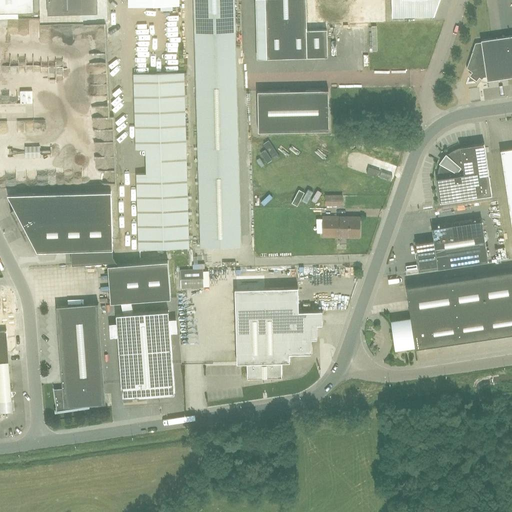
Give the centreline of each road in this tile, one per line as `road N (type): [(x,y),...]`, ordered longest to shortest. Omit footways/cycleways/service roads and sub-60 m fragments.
road 1 (unclassified): [(40,445),(295,403),(313,398),(338,367)]
road 2 (unclassified): [(338,367),(416,149),(436,126)]
road 3 (unclassified): [(40,445),(27,303),(0,244)]
road 4 (unclassified): [(511,361),(419,373),(338,367)]
road 5 (unknown): [(123,0),(133,166)]
road 6 (unclassified): [(436,126),(427,91),(458,0)]
